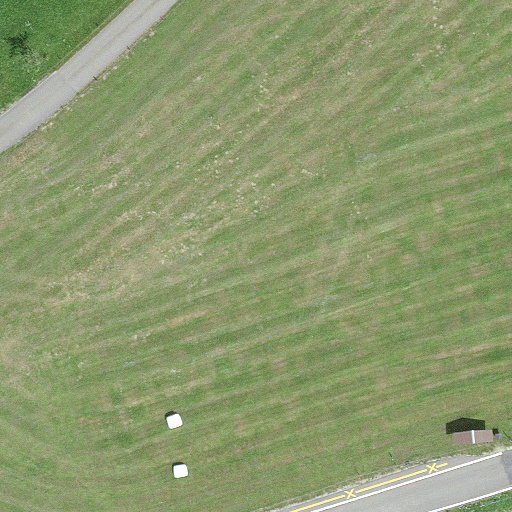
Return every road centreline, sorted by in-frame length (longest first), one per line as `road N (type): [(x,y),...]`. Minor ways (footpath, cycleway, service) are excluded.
road 1 (track): [(0,134),(153,0)]
road 2 (unclassified): [(387,511),(511,471)]
